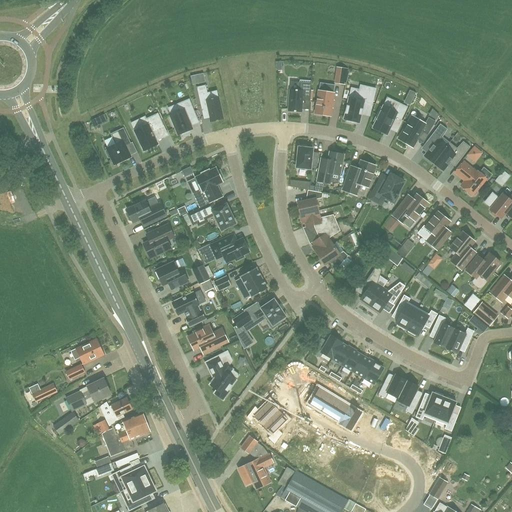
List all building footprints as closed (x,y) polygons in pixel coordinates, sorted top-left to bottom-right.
[(345,70),(337,68),(334,84),(343,85),(345,70)] [(190,76),(190,77),(192,85),(205,82),(203,73),(190,76)] [(302,100),(310,101),(311,81),(299,80),(299,83),(299,90),(290,90),(288,112),(301,112),(301,109),(302,100)] [(326,92),(318,91),(315,114),(330,116),(331,108),(330,108),(331,101),(332,101),(334,85),(327,84),(326,92)] [(201,110),(207,109),(210,122),(223,119),(218,98),(209,100),(206,85),(196,87),(201,110)] [(357,100),(349,98),(344,119),(347,120),(346,122),(356,124),(356,122),(359,123),(361,114),(364,102),(372,104),(375,89),(360,85),(359,90),(357,100)] [(407,102),(414,104),(419,92),(412,89),(407,102)] [(186,115),(194,112),(189,100),(177,105),(180,112),(170,116),(171,117),(169,118),(173,127),(175,126),(178,135),(181,134),(181,136),(190,132),(189,130),(191,129),(186,115)] [(407,107),(399,104),(395,112),(383,106),(382,108),(380,108),(373,122),(375,123),(373,128),(383,133),(386,135),(387,135),(387,134),(388,132),(390,130),(395,118),(401,120),(407,107)] [(435,109),(432,116),(440,119),(443,112),(435,109)] [(147,125),(134,131),(143,151),(157,145),(156,141),(152,132),(163,127),(157,114),(145,120),(147,125)] [(417,140),(422,131),(428,135),(435,122),(428,118),(425,124),(412,116),(398,139),(412,147),(417,140)] [(440,124),(426,142),(431,146),(423,156),(433,164),(446,148),(439,142),(447,130),(440,124)] [(125,146),(130,143),(123,128),(110,134),(115,145),(106,149),(107,151),(105,151),(108,158),(110,157),(114,165),(130,157),(125,146)] [(446,148),(433,164),(443,171),(451,161),(456,165),(470,147),(463,142),(453,153),(446,148)] [(307,146),(298,145),(296,168),(310,169),(311,166),(317,167),(319,153),(312,152),(312,150),(306,149),(307,146)] [(483,153),(474,146),(466,156),(475,163),(483,153)] [(318,169),(319,169),(317,181),(330,184),(332,173),(340,175),(343,155),(337,154),(338,152),(331,151),(331,153),(329,153),(328,159),(320,158),(318,169)] [(351,167),(343,191),(355,195),(359,185),(367,187),(375,166),(361,161),(358,169),(351,167)] [(465,180),(461,185),(467,190),(468,193),(471,196),(475,195),(478,192),(478,189),(486,179),(475,169),(474,170),(464,162),(456,172),(465,180)] [(190,167),(181,171),(184,177),(193,173),(190,167)] [(202,207),(212,202),(222,197),(216,185),(223,182),(221,179),(224,178),(220,170),(218,171),(216,168),(209,171),(208,169),(201,173),(202,175),(194,178),(201,192),(193,195),(197,204),(207,199),(209,204),(202,207)] [(511,174),(507,170),(498,180),(504,185),(511,176),(511,174)] [(2,171),(0,171),(0,190),(9,187),(2,171)] [(385,197),(386,197),(388,198),(387,200),(395,204),(400,195),(399,194),(400,193),(398,193),(405,181),(391,174),(389,178),(387,182),(380,179),(370,198),(377,202),(381,194),(385,197)] [(300,215),(318,210),(316,199),(322,198),(322,193),(307,190),(306,197),(309,198),(308,201),(297,203),(300,215)] [(501,218),(504,214),(511,220),(511,218),(511,195),(509,199),(503,194),(500,197),(493,192),(485,203),(491,208),(490,209),(492,210),(491,213),(496,217),(498,215),(501,218)] [(417,195),(414,199),(408,194),(401,203),(403,204),(394,215),(403,222),(409,215),(415,220),(428,203),(417,195)] [(140,220),(143,227),(166,216),(160,203),(149,209),(145,201),(126,210),(128,212),(126,213),(126,214),(129,221),(130,221),(132,221),(133,223),(140,220)] [(208,222),(206,219),(214,215),(221,231),(236,224),(226,204),(216,209),(212,202),(202,207),(187,215),(192,226),(196,225),(198,227),(208,222)] [(316,232),(337,223),(333,215),(320,218),(318,210),(300,215),(302,224),(305,223),(306,225),(306,227),(310,226),(313,225),(316,232)] [(437,249),(445,239),(446,240),(452,233),(445,227),(450,221),(439,212),(426,228),(433,233),(426,241),(437,249)] [(393,215),(385,226),(394,233),(402,222),(393,215)] [(333,245),(333,244),(329,238),(340,231),(337,223),(316,232),(319,238),(316,240),(313,242),(314,244),(315,246),(312,248),(317,255),(333,245)] [(170,249),(166,240),(164,236),(171,232),(168,225),(156,231),(146,235),(149,242),(143,245),(150,259),(170,249)] [(477,253),(470,247),(475,241),(473,240),(473,238),(470,235),(468,236),(463,232),(450,247),(457,253),(451,261),(462,269),(470,259),(471,260),(477,253)] [(233,235),(211,246),(217,260),(224,257),(226,262),(235,258),(236,260),(243,257),(242,255),(248,252),(242,239),(236,242),(233,235)] [(348,256),(343,252),(336,242),(333,244),(333,245),(317,255),(324,265),(333,259),(335,260),(333,262),(338,267),(348,256)] [(411,248),(404,243),(396,253),(403,258),(411,248)] [(430,264),(436,269),(446,259),(440,253),(430,264)] [(490,254),(484,260),(477,254),(472,261),(473,262),(466,270),(476,278),(473,282),(480,288),(495,269),(497,271),(501,265),(499,264),(501,263),(490,254)] [(156,271),(156,272),(155,273),(158,280),(160,279),(163,286),(168,283),(172,290),(188,282),(181,268),(176,270),(173,262),(156,271)] [(209,279),(215,276),(211,264),(204,266),(209,279)] [(193,271),(199,283),(209,278),(203,266),(193,271)] [(360,300),(370,306),(382,288),(377,284),(381,270),(376,266),(363,285),(368,288),(360,300)] [(256,268),(240,276),(251,297),(267,289),(256,268)] [(420,282),(424,277),(418,273),(415,278),(420,282)] [(511,278),(511,280),(505,276),(491,293),(502,301),(507,294),(511,298),(511,278)] [(227,277),(214,283),(218,291),(231,285),(227,277)] [(211,280),(204,284),(208,292),(215,289),(211,280)] [(345,288),(337,281),(331,287),(339,294),(345,288)] [(388,292),(382,288),(370,306),(379,313),(387,301),(392,305),(405,286),(399,283),(388,292)] [(199,306),(193,293),(171,303),(177,316),(184,313),(187,318),(185,319),(189,327),(205,319),(202,311),(200,312),(197,306),(199,306)] [(407,329),(418,308),(408,303),(410,299),(404,295),(395,310),(401,313),(396,323),(398,324),(397,326),(404,330),(405,328),(407,329)] [(274,299),(260,308),(261,309),(254,314),(257,319),(265,314),(268,320),(266,321),(272,329),(280,324),(278,322),(285,317),(285,318),(286,317),(274,299)] [(487,307),(483,304),(482,303),(479,307),(475,312),(490,325),(497,315),(491,311),(487,307)] [(446,314),(449,308),(443,304),(440,311),(446,314)] [(423,326),(429,329),(437,314),(431,311),(429,314),(418,308),(407,329),(409,330),(408,332),(414,336),(415,334),(418,335),(423,326)] [(243,312),(233,319),(235,324),(237,326),(249,318),(249,317),(245,311),(243,312)] [(445,348),(454,329),(443,324),(446,318),(439,315),(433,327),(439,330),(435,339),(434,343),(445,348)] [(478,329),(476,332),(479,335),(483,333),(488,327),(483,323),(478,329)] [(194,350),(200,347),(203,354),(214,349),(228,343),(224,335),(221,329),(215,332),(212,333),(208,326),(193,333),(194,334),(188,337),(194,350)] [(465,334),(454,329),(445,348),(456,354),(458,350),(462,341),(468,344),(474,331),(467,328),(465,334)] [(321,353),(332,359),(341,344),(342,343),(331,336),(321,353)] [(103,355),(96,340),(71,351),(75,360),(80,357),(83,364),(103,355)] [(352,350),(341,344),(332,359),(342,366),(352,350)] [(353,372),(362,356),(352,350),(342,366),(353,372)] [(218,357),(206,363),(212,375),(215,374),(216,377),(210,385),(217,390),(215,393),(223,400),(229,391),(228,390),(239,375),(228,367),(232,361),(227,351),(217,356),(218,357)] [(373,362),(362,356),(353,372),(363,378),(373,362)] [(383,369),(373,362),(363,378),(374,384),(383,369)] [(84,372),(80,365),(66,372),(69,379),(84,372)] [(390,386),(384,383),(378,395),(385,398),(387,393),(398,398),(397,400),(397,401),(407,381),(395,375),(395,377),(390,386)] [(87,406),(94,402),(111,395),(107,387),(108,386),(108,385),(108,384),(108,383),(107,382),(106,382),(105,381),(104,381),(104,379),(87,387),(79,390),(80,392),(66,399),(71,411),(86,404),(87,406)] [(412,399),(416,390),(418,387),(407,381),(397,401),(408,406),(405,411),(412,414),(418,402),(412,399)] [(30,389),(36,402),(56,392),(53,384),(40,390),(37,385),(30,389)] [(314,386),(309,395),(312,397),(318,388),(314,386)] [(312,397),(309,403),(320,410),(329,394),(318,388),(312,397)] [(428,404),(422,401),(415,418),(422,420),(424,417),(435,421),(444,398),(442,397),(443,395),(435,392),(434,394),(432,393),(431,396),(428,404)] [(329,394),(320,410),(330,416),(340,401),(329,394)] [(446,399),(444,398),(435,421),(446,425),(444,429),(451,432),(458,415),(452,413),(454,405),(456,402),(453,401),(454,400),(447,397),(446,399)] [(112,417),(106,420),(109,426),(117,423),(116,421),(124,417),(122,414),(132,409),(131,407),(132,405),(131,401),(128,401),(127,399),(109,407),(112,414),(112,417)] [(255,406),(247,417),(251,421),(253,419),(262,428),(263,426),(278,410),(269,401),(266,405),(260,411),(255,406)] [(340,401),(330,416),(340,422),(340,423),(350,407),(340,401)] [(340,422),(339,423),(351,430),(361,414),(350,407),(340,423),(340,422)] [(278,410),(263,426),(271,434),(267,438),(274,445),(282,434),(278,429),(287,419),(278,410)] [(59,435),(79,421),(73,412),(53,426),(54,428),(50,430),(56,437),(59,435)] [(122,420),(121,420),(121,422),(111,426),(112,429),(102,434),(111,457),(134,448),(134,446),(131,438),(149,431),(142,412),(122,420)] [(99,435),(102,433),(109,430),(104,420),(98,424),(100,429),(97,430),(99,435)] [(274,445),(271,448),(278,453),(286,447),(291,451),(304,433),(295,426),(288,435),(283,432),(283,433),(282,434),(274,445)] [(252,433),(250,436),(249,435),(240,448),(249,455),(258,443),(257,442),(259,438),(252,433)] [(304,433),(291,451),(296,454),(293,464),(299,469),(311,453),(306,449),(313,440),(304,433)] [(439,444),(443,445),(441,451),(450,453),(453,437),(441,434),(439,444)] [(323,444),(315,465),(330,471),(338,450),(323,444)] [(338,450),(330,471),(344,477),(352,456),(338,450)] [(137,454),(116,462),(118,467),(139,459),(137,454)] [(269,455),(259,460),(259,459),(239,469),(246,485),(253,482),(256,489),(270,483),(263,468),(273,463),(269,455)] [(352,456),(344,477),(359,483),(368,461),(352,456)] [(97,477),(114,471),(111,463),(94,470),(97,477)] [(131,465),(111,475),(114,481),(116,481),(122,478),(127,489),(150,479),(144,466),(140,468),(134,471),(131,465)] [(370,472),(363,483),(370,487),(371,485),(381,491),(392,472),(390,471),(391,469),(385,465),(384,467),(382,466),(376,475),(370,472)] [(282,486),(275,495),(277,496),(280,498),(281,497),(299,508),(297,511),(341,511),(343,508),(348,501),(325,488),(313,482),(295,472),(286,488),(282,486)] [(392,472),(381,491),(389,495),(384,503),(389,510),(399,502),(404,493),(397,489),(403,479),(401,478),(402,476),(395,472),(394,474),(392,472)] [(439,478),(429,495),(437,499),(447,483),(439,478)] [(127,504),(125,505),(129,511),(148,502),(145,496),(150,493),(155,491),(150,479),(127,489),(133,501),(127,504)] [(355,503),(349,511),(364,511),(365,509),(359,506),(355,503)] [(454,511),(448,508),(439,503),(434,511),(454,511)]
